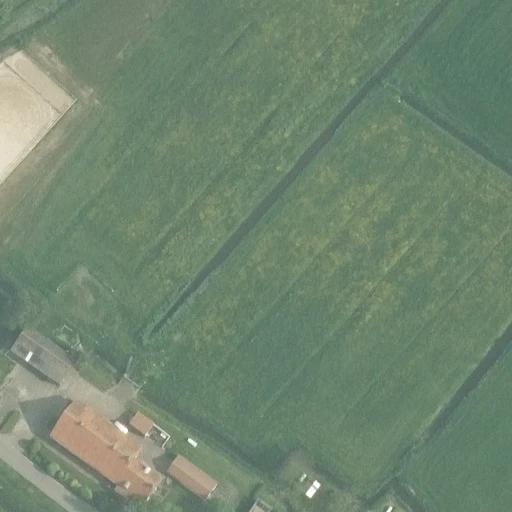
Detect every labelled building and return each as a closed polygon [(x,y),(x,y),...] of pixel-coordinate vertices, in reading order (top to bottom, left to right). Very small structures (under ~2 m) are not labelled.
[(59,388),(75,365),(26,331),(10,353),(59,388)] [(143,507),(161,483),(133,462),(141,451),(75,403),(49,439),(143,507)] [(143,440),(153,427),(137,415),(128,427),(143,440)] [(217,486),(179,458),(166,475),(205,503),(217,486)] [(270,511),(257,503),(250,511),(270,511)]
